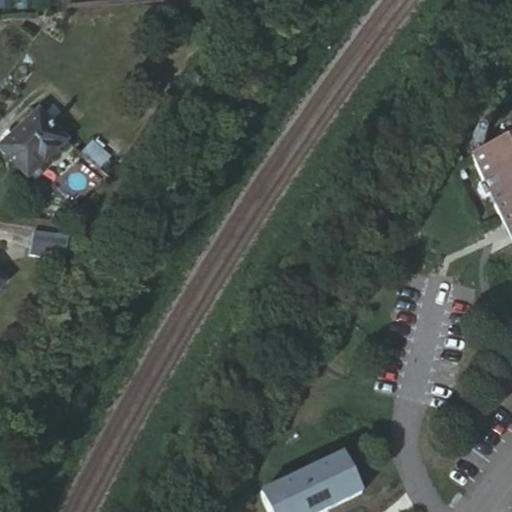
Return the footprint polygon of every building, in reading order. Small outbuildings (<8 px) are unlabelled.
[(40,108),(1,144),(35,179),(73,144),(40,108)] [(506,228),(511,241),(511,130),(501,135),(506,147),(467,166),(499,231),(506,228)] [(36,260),(70,262),(74,237),(38,234),(36,260)] [(0,270),(0,287),(8,279),(0,270)] [(344,461),(262,499),(268,511),(329,511),(361,497),(344,461)]
